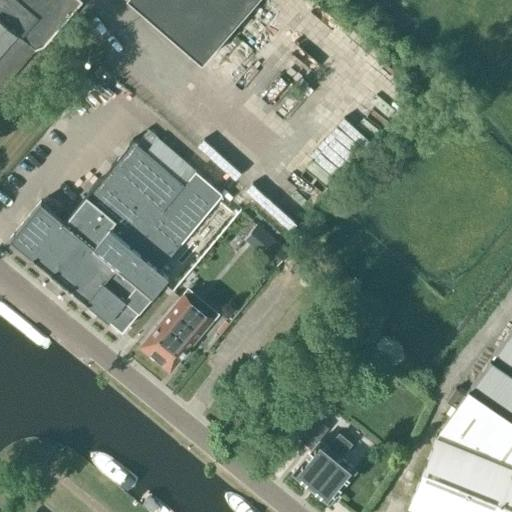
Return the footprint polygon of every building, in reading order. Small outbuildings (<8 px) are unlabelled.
[(0,0),(0,89),(36,48),(44,45),(82,0),(0,0)] [(133,0),(204,60),(255,0),(133,0)] [(41,201),(10,236),(122,329),(168,275),(161,269),(223,193),(158,136),(146,150),(133,140),(63,220),(41,201)] [(256,269),(265,277),(288,250),(257,223),(244,238),(266,257),(256,269)] [(164,317),(141,345),(169,369),(210,320),(213,317),(184,293),(164,317)] [(511,511),(511,324),(464,393),(456,387),(447,400),(455,406),(454,408),(436,434),(409,507),(421,511),(511,511)] [(303,443),(310,449),(292,472),(328,501),(354,468),(340,457),(351,443),(339,434),(328,447),(319,440),(329,427),(310,412),(289,438),(300,447),(303,443)]
